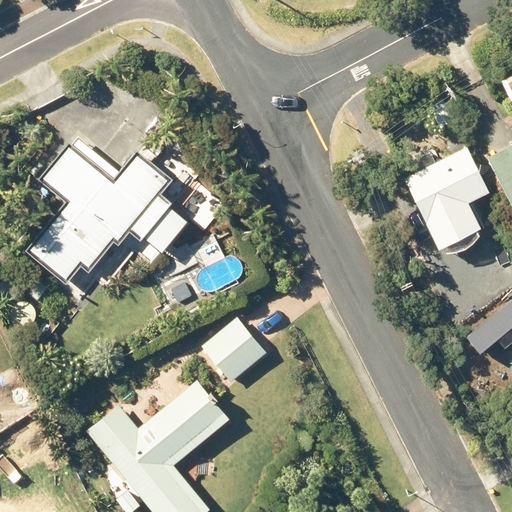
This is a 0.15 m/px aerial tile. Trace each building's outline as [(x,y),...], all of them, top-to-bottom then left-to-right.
[(511,80),(502,85),(511,106),(511,80)] [(440,98),(425,105),(437,129),(452,121),(440,98)] [(63,203),(25,251),(62,281),(76,263),(85,270),(109,240),(114,244),(126,230),(138,240),(167,204),(155,194),(167,179),(133,152),(110,180),(65,144),(35,181),(63,203)] [(511,145),(485,159),(508,208),(511,206),(511,145)] [(413,174),(400,180),(423,226),(486,194),(463,148),(431,165),(426,154),(407,164),(413,174)] [(226,209),(197,184),(176,209),(205,234),(226,209)] [(500,236),(486,242),(493,259),(508,253),(500,236)] [(184,243),(156,259),(167,278),(195,262),(184,243)] [(227,321),(194,349),(220,380),(253,352),(227,321)] [(120,478),(118,479),(118,480),(136,502),(139,500),(148,511),(189,511),(149,463),(157,457),(158,459),(212,414),(204,403),(207,401),(201,394),(198,396),(189,386),(128,437),(106,411),(82,432),(96,450),(94,451),(104,464),(107,462),(120,478)] [(30,430),(9,443),(19,460),(41,446),(30,430)]
